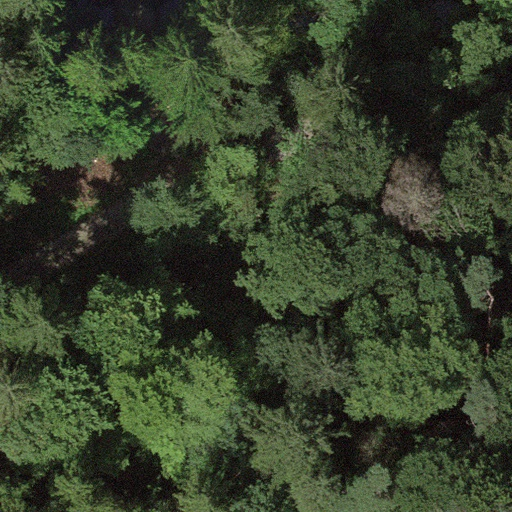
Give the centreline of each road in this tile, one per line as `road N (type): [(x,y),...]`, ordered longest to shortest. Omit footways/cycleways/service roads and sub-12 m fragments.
road 1 (track): [(0,286),(144,200),(416,100),(511,84)]
road 2 (track): [(144,200),(130,0)]
